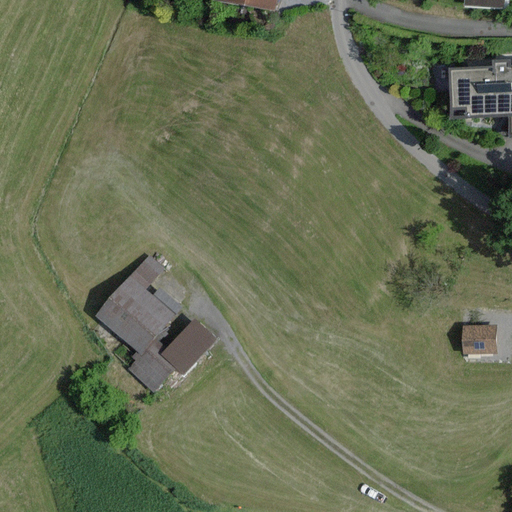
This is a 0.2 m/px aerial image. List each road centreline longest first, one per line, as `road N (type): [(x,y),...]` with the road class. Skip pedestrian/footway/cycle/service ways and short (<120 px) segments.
road 1 (track): [(198,278),(256,376),(280,399),(447,511)]
road 2 (residential): [(347,0),(354,50),(376,96),(428,153),(511,214)]
road 3 (residential): [(369,0),(425,21),(511,28)]
